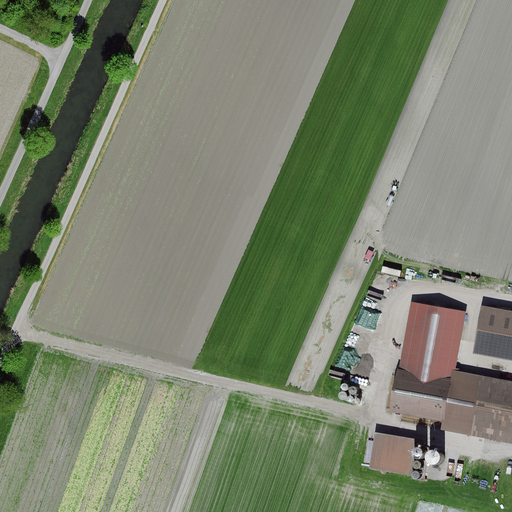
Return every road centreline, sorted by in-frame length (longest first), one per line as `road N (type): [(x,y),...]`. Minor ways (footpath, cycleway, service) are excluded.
road 1 (track): [(14,326),(347,408)]
road 2 (unclassified): [(89,0),(0,201)]
